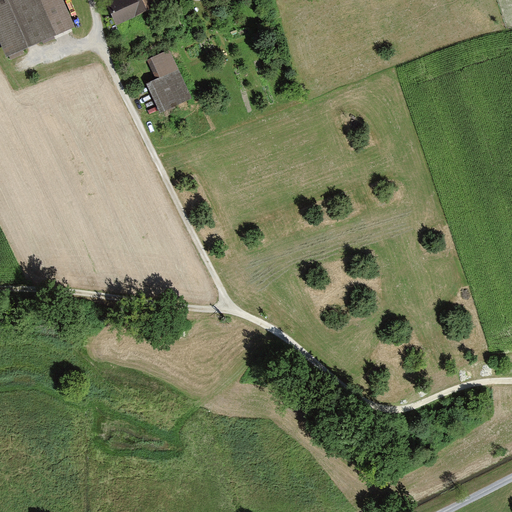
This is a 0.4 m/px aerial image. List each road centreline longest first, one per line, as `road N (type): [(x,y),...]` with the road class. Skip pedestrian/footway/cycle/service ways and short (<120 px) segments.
road 1 (track): [(0,286),(229,309),(274,327),(378,406),(511,382)]
road 2 (track): [(229,309),(111,66),(90,0)]
